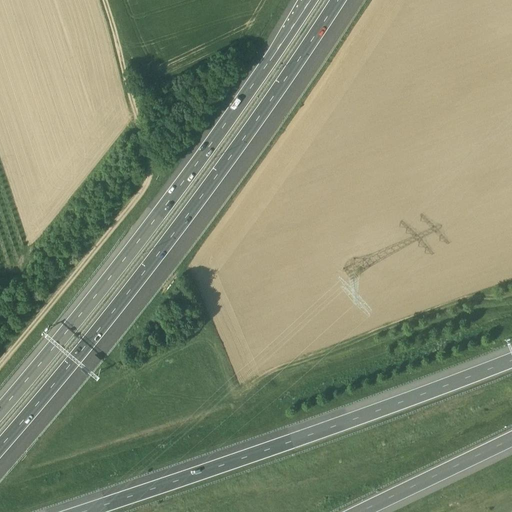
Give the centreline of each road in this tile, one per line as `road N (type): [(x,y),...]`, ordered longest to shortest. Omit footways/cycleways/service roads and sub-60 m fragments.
road 1 (motorway): [(0,448),(139,279),(338,0)]
road 2 (motorway): [(309,0),(120,264),(0,410)]
road 3 (motorway): [(511,359),(81,511)]
road 4 (track): [(105,0),(149,166),(129,209),(0,366)]
road 5 (motorway): [(363,511),(511,441)]
